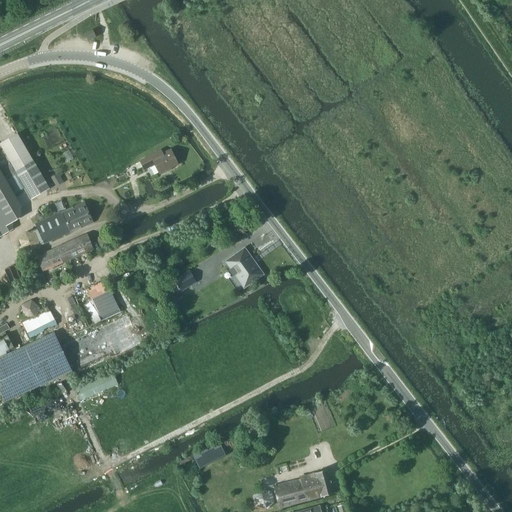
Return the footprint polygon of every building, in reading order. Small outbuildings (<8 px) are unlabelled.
[(93,31),(86,34),(88,40),(96,37),(93,31)] [(161,149),(140,160),(143,166),(144,169),(155,164),(159,173),(178,164),(172,151),(171,149),(163,153),(161,149)] [(13,162),(12,163),(32,198),(49,188),(30,154),(29,153),(13,162)] [(0,184),(0,222),(6,233),(13,229),(10,223),(19,217),(0,184)] [(85,202),(62,212),(71,231),(93,222),(85,202)] [(71,232),(67,222),(62,212),(36,223),(45,243),(71,232)] [(32,231),(23,230),(17,238),(21,246),(30,247),(35,239),(32,231)] [(88,234),(57,247),(63,263),(87,252),(90,253),(92,252),(93,249),(94,249),(88,234)] [(57,247),(37,256),(43,271),(52,267),(54,269),(58,267),(58,265),(63,263),(57,247)] [(252,259),(249,254),(245,248),(226,261),(231,268),(234,266),(238,273),(236,275),(244,287),(249,284),(252,284),(255,281),(256,279),(263,274),(255,263),(255,264),(252,259)] [(189,271),(175,279),(182,290),(196,282),(189,271)] [(109,291),(78,305),(88,325),(119,311),(109,291)] [(73,296),(67,298),(78,321),(83,318),(73,296)] [(33,300),(24,303),(24,315),(35,316),(41,308),(33,300)] [(25,322),(23,323),(30,336),(57,323),(50,310),(35,317),(31,319),(25,322)] [(61,346),(70,364),(74,374),(141,343),(128,315),(61,346)] [(54,333),(0,357),(0,393),(4,403),(72,371),(54,333)] [(2,335),(0,335),(0,352),(9,348),(2,335)] [(113,372),(75,389),(80,401),(118,384),(113,372)] [(191,454),(198,468),(224,454),(218,442),(191,454)] [(305,478),(274,486),(280,506),(322,495),(322,496),(335,493),(329,468),(305,475),(305,478)] [(260,488),(253,496),(255,505),(265,509),(273,501),(271,492),(260,488)]
